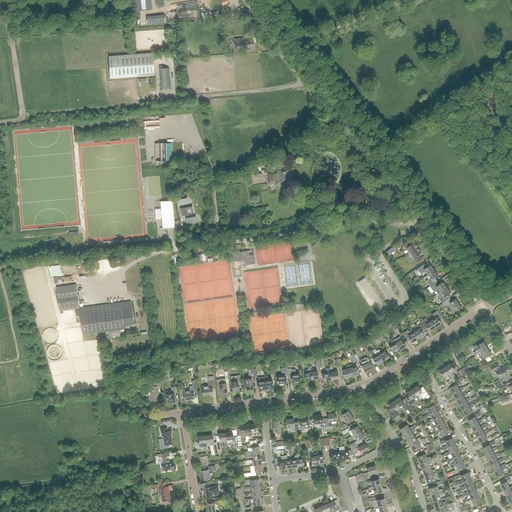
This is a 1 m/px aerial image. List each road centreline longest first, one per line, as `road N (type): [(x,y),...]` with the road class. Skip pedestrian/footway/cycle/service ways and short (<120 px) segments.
road 1 (unclassified): [(483,309),(247,0)]
road 2 (residential): [(500,507),(415,353)]
road 3 (track): [(387,147),(483,274)]
road 4 (track): [(307,39),(387,147)]
road 5 (track): [(211,175),(242,166),(323,105)]
road 6 (track): [(145,257),(138,250),(17,263)]
road 7 (track): [(305,84),(175,98)]
road 8 (track): [(0,9),(22,111),(0,122)]
road 9 (track): [(70,475),(150,461),(148,417)]
road 10 (track): [(333,116),(255,165),(253,182),(263,181)]
